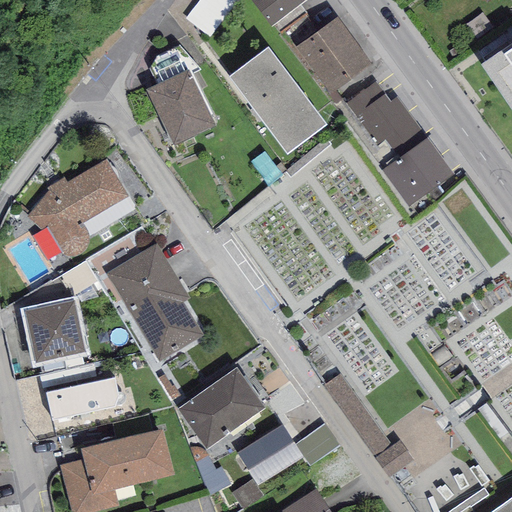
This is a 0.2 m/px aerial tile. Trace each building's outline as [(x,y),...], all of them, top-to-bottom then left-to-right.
[(213,36),(245,0),(203,0),(190,15),(213,36)] [(251,0),(273,29),(311,0),(251,0)] [(328,95),(335,105),(370,79),(365,72),(371,68),(336,20),(296,49),(329,95),(328,95)] [(511,48),(481,70),(511,115),(511,48)] [(268,51),(228,81),(286,158),(326,128),(268,51)] [(189,72),(147,92),(172,148),(215,129),(189,72)] [(453,176),(428,140),(397,98),(391,103),(376,82),(348,103),(376,142),(383,138),(399,160),(382,172),(408,208),(453,176)] [(48,192),(26,218),(48,238),(52,245),(60,254),(64,257),(70,258),(73,258),(77,258),(80,257),(84,255),(85,251),(87,248),(88,242),(88,235),(81,225),(128,199),(125,192),(107,161),(66,184),(64,180),(46,190),(48,192)] [(157,245),(106,275),(159,364),(203,338),(184,305),(190,301),(157,245)] [(74,304),(24,315),(35,366),(85,356),(74,304)] [(177,412),(206,452),(265,410),(236,370),(177,412)] [(114,380),(45,396),(51,424),(115,409),(118,398),(114,380)] [(306,399),(282,416),(287,423),(281,427),(309,467),(339,446),(306,399)] [(163,432),(80,452),(82,460),(60,466),(71,511),(100,511),(118,507),(115,492),(174,478),(163,432)] [(406,439),(381,455),(394,475),(419,460),(406,439)] [(330,511),(316,490),(282,511),(330,511)] [(511,511),(511,500),(494,511),(511,511)]
